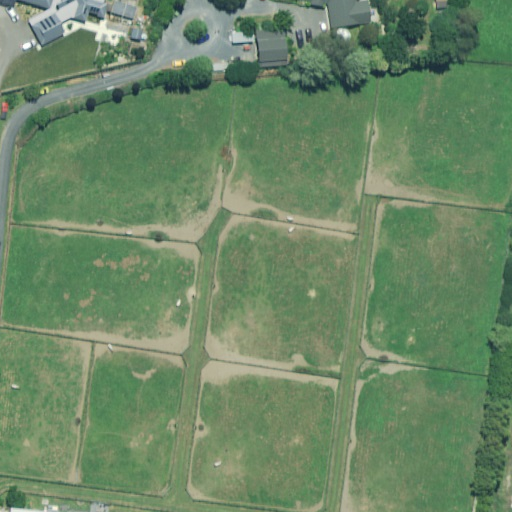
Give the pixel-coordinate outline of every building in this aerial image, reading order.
[(53,0),(17,0),(51,9),(53,0)] [(60,0),(62,2),(55,5),(58,11),(34,22),(43,42),(66,32),(62,22),(69,19),(90,23),(91,17),(106,21),(107,17),(134,23),(137,8),(110,2),(110,0),(60,0)] [(303,0),(303,5),(327,8),(333,30),(372,21),(364,0),(303,0)] [(288,60),(286,29),(258,31),(260,62),(288,60)] [(95,69),(92,60),(76,65),(79,74),(95,69)] [(74,66),(62,69),(64,78),(77,75),(74,66)]
